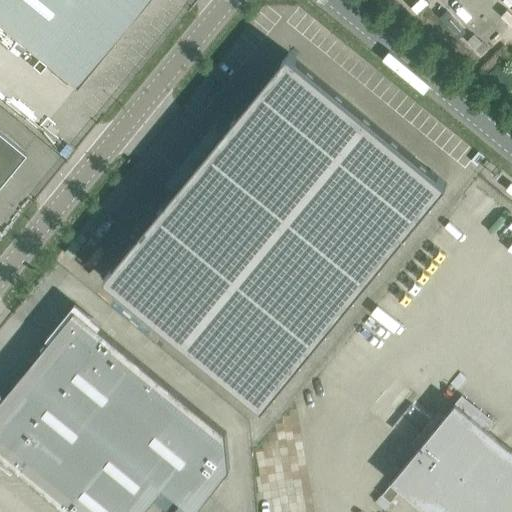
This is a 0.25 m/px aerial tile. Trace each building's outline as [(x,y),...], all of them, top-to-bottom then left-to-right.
[(0,0),(0,25),(76,88),(147,0),(0,0)] [(171,195),(104,276),(263,406),(447,183),(288,52),(222,133),(171,195)] [(0,181),(24,152),(0,131),(0,181)] [(71,358),(47,387),(46,388),(165,486),(164,487),(193,511),(194,511),(230,468),(227,432),(99,327),(101,324),(75,303),(47,338),(50,340),(48,342),(49,344),(51,342),(71,358)] [(69,511),(143,511),(164,487),(165,486),(46,388),(47,387),(26,369),(4,395),(2,392),(0,394),(0,459),(12,470),(15,467),(69,511)] [(511,511),(511,448),(456,403),(392,480),(393,481),(382,495),(391,503),(403,489),(430,511),(511,511)]
